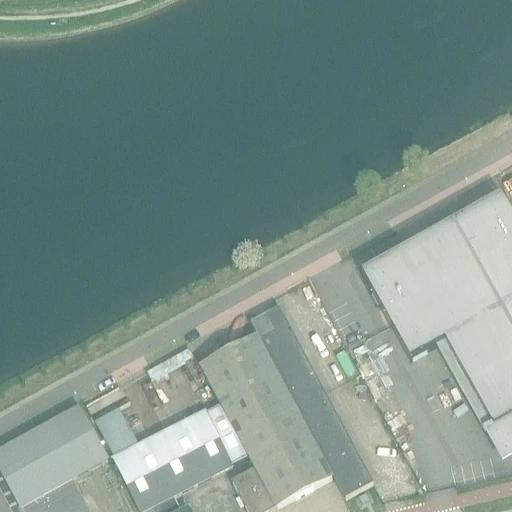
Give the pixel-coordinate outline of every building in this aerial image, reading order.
[(444,343),(505,452),(511,448),(511,215),(501,195),(360,274),(409,362),(444,343)] [(279,310),(251,325),(334,480),(345,501),(373,486),(279,310)] [(197,371),(218,411),(245,461),(252,473),(231,484),(246,511),(274,511),(332,481),(256,339),(197,371)] [(0,453),(0,474),(19,510),(17,511),(39,511),(78,491),(73,482),(108,463),(79,410),(0,453)] [(245,461),(218,411),(207,416),(206,415),(112,462),(137,511),(189,511),(189,510),(185,511),(180,511),(174,499),(234,469),(233,467),(245,461)] [(89,511),(78,491),(39,511),(89,511)] [(0,511),(9,511),(0,495),(0,511)]
